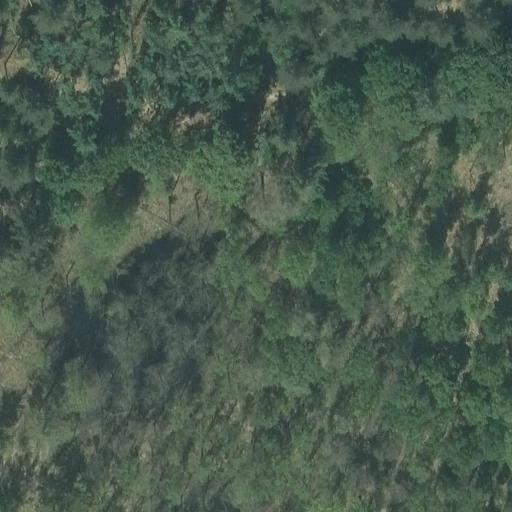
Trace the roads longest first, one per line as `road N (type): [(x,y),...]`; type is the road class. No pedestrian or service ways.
road 1 (track): [(280,94),(438,294),(511,408)]
road 2 (track): [(0,196),(243,101),(280,94)]
road 3 (track): [(511,45),(280,94)]
